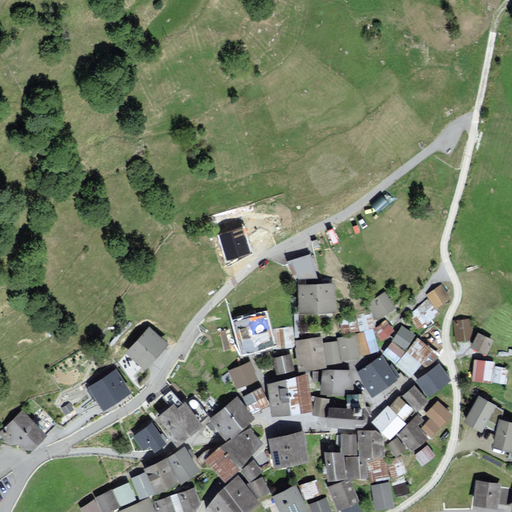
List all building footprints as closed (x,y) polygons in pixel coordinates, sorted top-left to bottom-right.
[(216,236),(225,261),(251,252),(242,227),(216,236)] [(294,277),(316,273),(312,253),(290,258),(294,277)] [(334,284),(298,286),(299,313),(335,311),(334,284)] [(426,298),(435,310),(449,300),(440,288),(426,298)] [(367,306),(376,320),(395,308),(386,294),(367,306)] [(438,315),(426,301),(407,316),(418,330),(438,315)] [(232,323),(241,354),(273,345),(263,313),(232,323)] [(370,313),(355,317),(359,331),(374,328),(370,313)] [(343,334),(357,331),(354,316),(340,319),(343,334)] [(373,331),(382,341),(394,330),(385,320),(373,331)] [(454,323),(455,340),(470,339),(469,323),(454,323)] [(416,334),(401,326),(393,342),(407,350),(416,334)] [(127,353),(146,371),(169,345),(150,328),(127,353)] [(273,331),(275,351),(294,349),(292,329),(273,331)] [(355,335),(360,356),(378,352),(372,330),(355,335)] [(477,334),(470,348),(486,356),(493,342),(477,334)] [(337,338),(342,361),(358,357),(353,335),(337,338)] [(299,371),(326,366),(321,337),(295,341),(299,371)] [(395,366),(411,379),(433,351),(417,339),(395,366)] [(340,362),(336,342),(323,344),(328,364),(340,362)] [(404,352),(391,344),(383,356),(397,364),(404,352)] [(290,356),(272,360),(276,376),(294,372),(290,356)] [(382,356),(355,373),(371,398),(398,382),(382,356)] [(491,362),(476,361),(474,376),(489,378),(491,362)] [(228,371),(236,390),(257,382),(250,363),(228,371)] [(416,383),(428,397),(449,381),(438,366),(416,383)] [(322,369),(320,394),(343,395),(344,390),(353,390),(351,371),(322,369)] [(494,369),(492,384),(506,386),(508,371),(494,369)] [(88,386),(103,410),(131,394),(117,370),(88,386)] [(306,375),(269,384),(273,411),(310,406),(306,375)] [(415,412),(428,402),(415,386),(403,396),(415,412)] [(266,399),(260,389),(244,397),(250,408),(266,399)] [(346,408),(330,408),(330,422),(355,423),(362,419),(363,414),(365,410),(364,404),(363,394),(347,395),(348,405),(351,405),(351,408),(346,408)] [(254,415),(237,396),(211,418),(227,437),(254,415)] [(464,421),(482,431),(496,408),(478,397),(464,421)] [(326,399),(316,398),(314,412),(325,413),(326,399)] [(391,407),(405,419),(413,410),(399,398),(391,407)] [(156,417),(178,445),(204,425),(184,402),(177,407),(174,403),(156,417)] [(425,415),(440,429),(451,416),(437,403),(425,415)] [(389,437),(404,422),(388,407),(373,422),(389,437)] [(0,435),(25,449),(42,435),(21,412),(0,435)] [(422,430),(431,438),(440,429),(430,420),(422,430)] [(493,447),(511,451),(511,423),(500,420),(493,447)] [(155,453),(170,443),(154,421),(132,437),(142,451),(149,446),(155,453)] [(402,435),(413,449),(426,438),(415,424),(402,435)] [(359,429),(360,452),(382,452),(382,435),(377,430),(374,428),(359,429)] [(225,440),(205,458),(222,477),(261,442),(251,431),(233,448),(225,440)] [(340,456),(358,455),(357,431),(339,431),(340,456)] [(271,439),(275,462),(306,456),(302,433),(271,439)] [(405,447),(397,439),(390,445),(397,453),(405,447)] [(423,462),(433,454),(427,447),(417,454),(423,462)] [(198,471),(184,450),(168,461),(182,482),(198,471)] [(325,452),(328,478),(346,476),(344,456),(340,456),(339,451),(325,452)] [(366,457),(351,457),(352,474),(367,473),(366,457)] [(372,461),(376,479),(389,476),(385,458),(372,461)] [(166,459),(144,470),(157,495),(179,484),(166,459)] [(390,462),(393,473),(403,470),(400,459),(390,462)] [(260,471),(255,465),(245,472),(250,479),(260,471)] [(140,501),(155,494),(145,474),(131,480),(140,501)] [(241,511),(258,498),(240,475),(205,505),(210,511),(241,511)] [(267,489),(261,476),(251,481),(257,494),(267,489)] [(338,511),(359,501),(348,479),(328,489),(338,511)] [(497,507),(500,482),(475,479),(475,482),(472,504),(497,507)] [(405,480),(397,481),(399,492),(407,491),(405,480)] [(317,490),(313,481),(304,485),(308,494),(317,490)] [(389,482),(372,486),(376,505),(393,502),(389,482)] [(126,485),(112,491),(121,508),(134,501),(126,485)] [(275,495),(284,511),(300,511),(306,509),(294,485),(275,495)] [(111,492),(94,501),(100,511),(111,511),(119,508),(111,492)] [(170,499),(175,511),(192,511),(194,511),(186,492),(170,499)] [(126,511),(155,511),(150,500),(126,511)] [(323,500),(311,506),(314,511),(321,511),(327,509),(323,500)] [(98,511),(93,502),(80,511),(98,511)]
